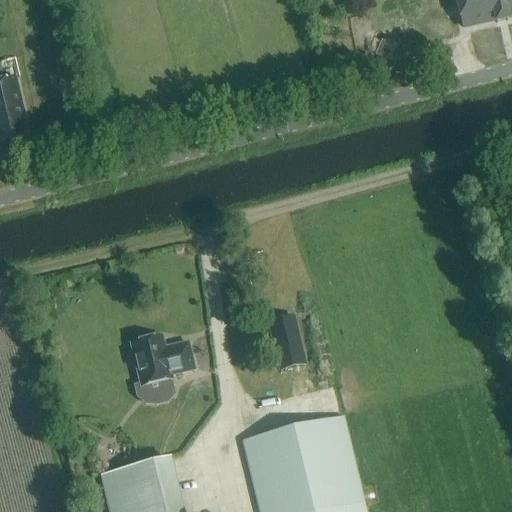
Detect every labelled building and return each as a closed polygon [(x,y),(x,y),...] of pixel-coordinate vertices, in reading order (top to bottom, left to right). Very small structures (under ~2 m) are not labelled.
[(511,0),(456,0),(463,29),(496,21),(497,24),(498,24),(497,22),(506,20),(507,22),(508,21),(507,19),(511,17),(511,0)] [(0,83),(0,141),(25,136),(21,120),(25,119),(15,79),(0,83)] [(303,331),(271,338),(283,385),(314,377),(303,331)] [(130,345),(131,351),(130,355),(130,359),(131,363),(132,366),(136,369),(140,385),(133,387),(136,400),(145,407),(156,407),(167,405),(175,396),(171,381),(170,377),(194,371),(187,344),(164,350),(161,338),(130,345)] [(241,443),(257,511),(364,511),(342,419),(241,443)] [(155,464),(100,477),(105,499),(160,486),(155,464)]
